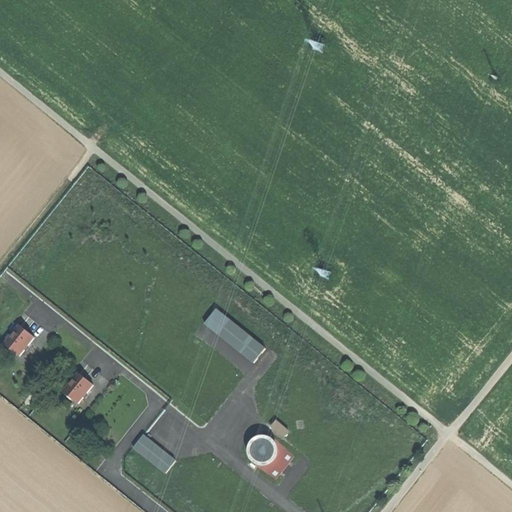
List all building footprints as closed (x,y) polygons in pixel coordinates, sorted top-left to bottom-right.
[(266,349),(217,309),(205,324),(254,363),(266,349)] [(27,331),(20,326),(5,344),(20,356),(35,338),(27,331)] [(86,379),(79,373),(65,391),(80,403),(94,385),(86,379)] [(284,437),(289,432),(277,421),(272,427),(284,437)] [(275,478),(279,473),(282,470),(288,462),(290,460),(294,455),(273,436),(270,434),(266,433),(262,433),(258,434),(255,435),(252,438),(249,441),(248,444),(248,447),(248,451),(248,454),(249,457),(251,459),(255,463),(275,478)] [(161,448),(144,435),(134,448),(166,473),(176,461),(161,448)]
